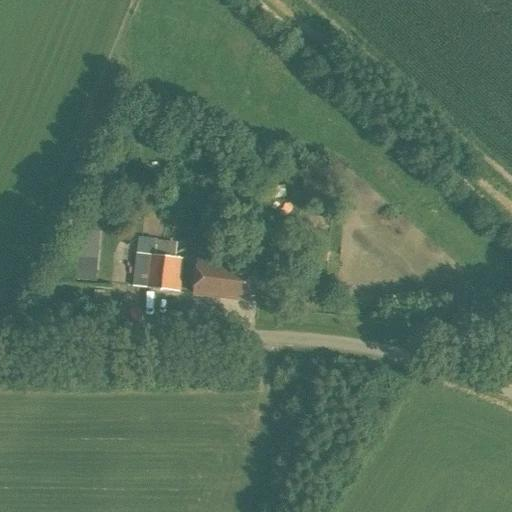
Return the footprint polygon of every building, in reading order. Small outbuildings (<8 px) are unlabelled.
[(163,145),(167,135),(155,131),(152,142),(163,145)] [(146,148),(136,140),(130,148),(140,156),(146,148)] [(143,198),(154,198),(152,171),(142,172),(143,198)] [(331,209),(332,191),(302,179),(301,191),(292,191),(291,199),(300,200),(300,205),(331,209)] [(178,237),(168,236),(169,234),(157,233),(157,236),(137,235),(135,253),(132,287),(146,288),(179,291),(184,258),(185,241),(178,241),(178,237)] [(311,244),(310,260),(327,262),(328,246),(311,244)] [(96,280),(99,250),(76,248),(74,269),(73,279),(96,280)] [(249,298),(252,268),(197,263),(195,293),(249,298)]
